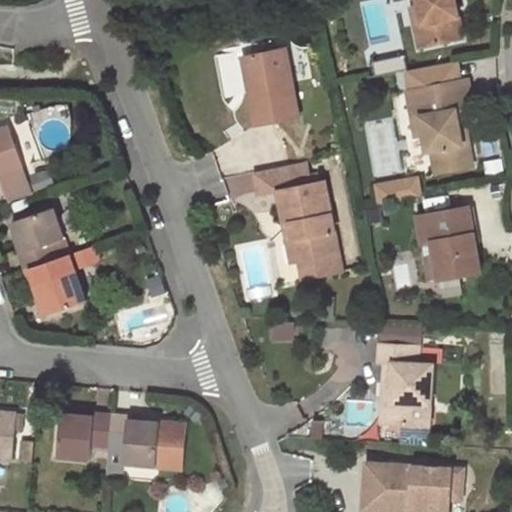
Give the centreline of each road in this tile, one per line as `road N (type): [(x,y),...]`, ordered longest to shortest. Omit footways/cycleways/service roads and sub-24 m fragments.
road 1 (residential): [(237,377),(102,4)]
road 2 (residential): [(237,377),(13,355)]
road 3 (unknown): [(259,440),(312,407),(350,325)]
road 4 (residential): [(275,511),(237,377)]
